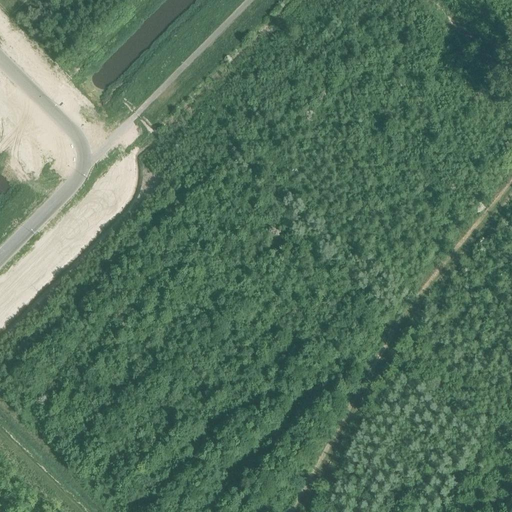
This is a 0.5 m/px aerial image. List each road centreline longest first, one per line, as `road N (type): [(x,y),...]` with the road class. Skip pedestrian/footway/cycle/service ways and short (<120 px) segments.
road 1 (unclassified): [(0,304),(107,187),(97,156),(75,134)]
road 2 (unclassified): [(0,259),(78,180),(85,154),(75,134)]
